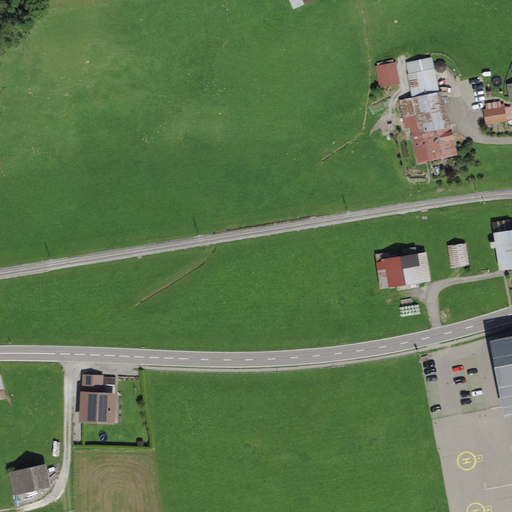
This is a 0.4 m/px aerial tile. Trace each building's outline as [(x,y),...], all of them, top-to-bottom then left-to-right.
[(445,128),(431,62),(408,67),(413,98),(400,100),(406,127),(412,126),(419,125),(421,133),(445,128)] [(394,64),(378,67),(382,85),(398,82),(394,64)] [(488,103),(489,110),(486,110),(488,123),(506,120),(505,119),(511,118),(511,116),(511,107),(504,108),(504,104),(500,105),(500,102),(488,103)] [(454,150),(450,127),(445,128),(421,133),(419,125),(412,126),(418,158),(454,150)] [(496,247),(499,265),(511,263),(511,230),(511,231),(509,221),(493,224),(496,242),(491,243),(492,247),(496,247)] [(466,263),(464,246),(450,248),(453,265),(466,263)] [(376,255),(381,285),(429,278),(425,256),(390,261),(389,253),(376,255)] [(511,344),(494,347),(506,407),(511,406),(511,344)] [(101,377),(85,376),(83,419),(111,420),(112,396),(94,395),(94,392),(100,392),(101,377)] [(47,485),(43,467),(9,475),(14,493),(47,485)]
